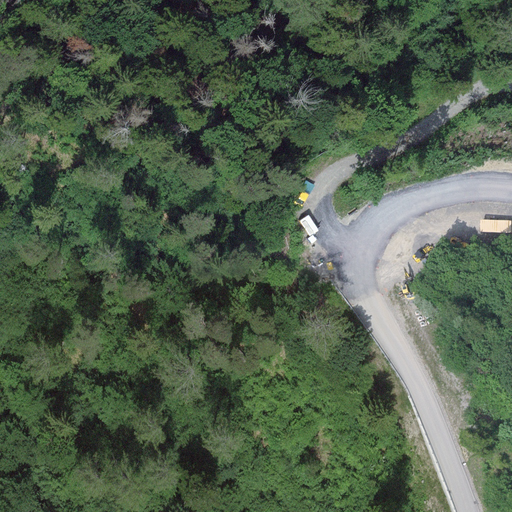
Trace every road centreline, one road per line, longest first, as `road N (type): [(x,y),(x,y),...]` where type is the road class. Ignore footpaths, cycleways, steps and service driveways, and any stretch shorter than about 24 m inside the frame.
road 1 (unclassified): [(511,184),(414,200),(352,241),(344,275),(352,304),(461,480),(471,511)]
road 2 (track): [(352,241),(321,203),(337,162),(429,107),(511,87)]
